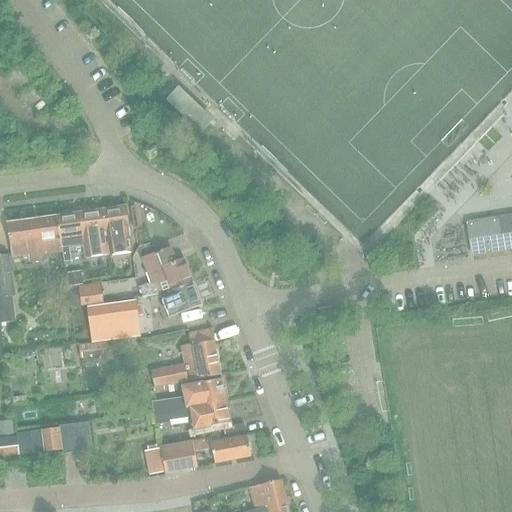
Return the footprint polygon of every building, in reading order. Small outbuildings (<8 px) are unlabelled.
[(100,209),(107,255),(131,252),(125,206),(100,209)] [(78,213),(83,244),(84,243),(86,258),(107,255),(100,209),(78,213)] [(56,216),(60,247),(83,244),(78,213),(56,216)] [(473,256),(511,249),(511,215),(468,223),(473,256)] [(60,247),(56,216),(7,223),(12,257),(23,256),(23,258),(29,257),(30,262),(46,260),(45,254),(61,252),(60,247)] [(160,294),(191,282),(192,282),(183,259),(176,262),(170,247),(141,258),(151,282),(138,287),(141,296),(160,294)] [(0,296),(15,294),(8,253),(0,254),(0,296)] [(191,282),(160,294),(168,317),(200,305),(191,282)] [(80,305),(102,301),(100,288),(78,291),(80,305)] [(92,341),(138,334),(134,302),(87,308),(92,341)] [(155,388),(184,382),(220,374),(211,331),(189,335),(191,345),(181,347),(185,365),(152,372),(155,388)] [(189,408),(225,400),(221,378),(180,386),(182,398),(147,405),(149,415),(189,408)] [(189,408),(149,415),(151,426),(168,423),(167,421),(190,416),(192,430),(229,422),(225,400),(189,408)] [(0,434),(13,433),(12,420),(0,421),(0,434)] [(59,427),(30,431),(33,453),(62,449),(59,427)] [(17,432),(19,446),(0,447),(0,456),(33,453),(30,431),(17,432)] [(193,452),(209,449),(211,449),(214,463),(250,456),(246,435),(211,442),(210,438),(191,441),(193,452)] [(196,466),(193,452),(191,441),(159,448),(164,473),(196,466)] [(254,510),(286,502),(280,479),(248,488),(254,510)] [(288,511),(286,502),(254,510),(246,511),(288,511)]
